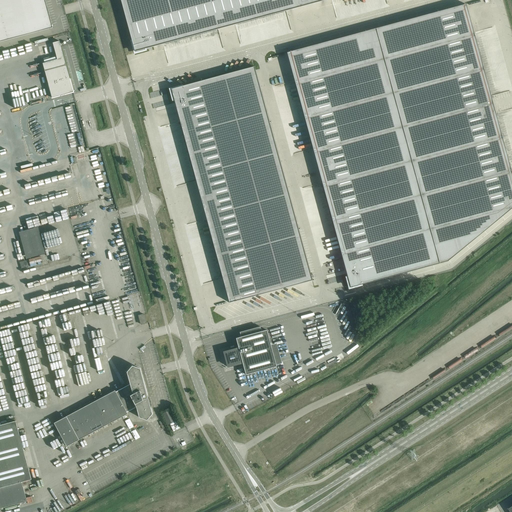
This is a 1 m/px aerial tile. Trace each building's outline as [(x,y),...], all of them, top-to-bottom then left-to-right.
[(0,0),(0,41),(53,28),(52,27),(53,27),(53,24),(52,25),(45,0),(0,0)] [(120,0),(131,40),(135,52),(145,50),(145,49),(199,34),(325,0),(120,0)] [(349,36),(287,53),(288,57),(347,277),(349,287),(350,287),(390,276),(418,269),(447,261),(456,254),(511,207),(511,175),(466,4),(349,36)] [(61,48),(23,59),(31,88),(48,84),(52,97),(73,91),(61,48)] [(181,86),(170,89),(173,99),(174,100),(195,179),(229,303),(312,280),(254,67),(181,86)] [(173,203),(175,209),(187,205),(185,199),(173,203)] [(26,259),(45,254),(38,227),(19,232),(26,259)] [(238,348),(224,352),(225,357),(226,357),(227,361),(226,361),(228,366),(242,363),(243,367),(244,367),(245,371),(245,374),(256,372),(256,371),(266,368),(266,369),(276,366),(266,330),(236,338),(238,348)] [(148,400),(140,368),(132,365),(127,372),(130,384),(115,392),(115,390),(54,423),(66,446),(127,414),(126,412),(136,407),(139,417),(147,420),(152,414),(149,403),(150,402),(148,400)] [(36,405),(30,409),(37,416),(42,411),(36,405)] [(173,419),(169,410),(162,413),(168,425),(169,424),(173,432),(180,428),(176,418),(173,419)] [(133,429),(138,427),(133,418),(129,421),(133,429)] [(0,508),(27,501),(21,482),(31,479),(15,421),(0,424),(0,508)]
